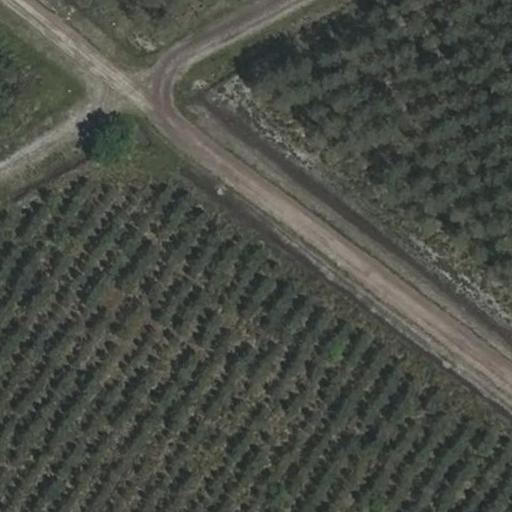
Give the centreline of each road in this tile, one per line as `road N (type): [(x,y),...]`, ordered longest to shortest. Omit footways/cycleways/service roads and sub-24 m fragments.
road 1 (track): [(511,366),(37,0)]
road 2 (track): [(290,0),(0,162)]
